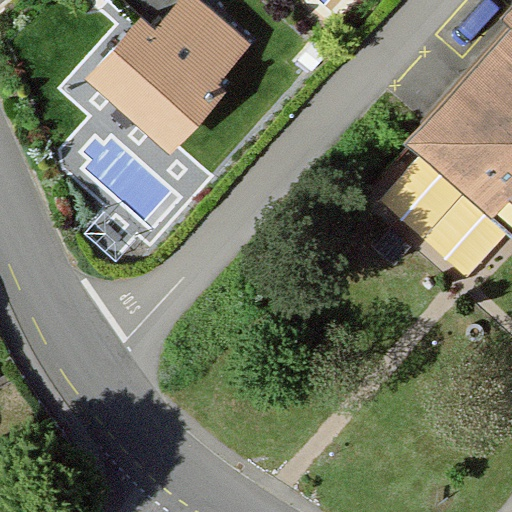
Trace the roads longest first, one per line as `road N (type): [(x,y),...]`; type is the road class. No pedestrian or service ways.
road 1 (residential): [(436,0),(105,362)]
road 2 (residential): [(105,362),(0,191)]
